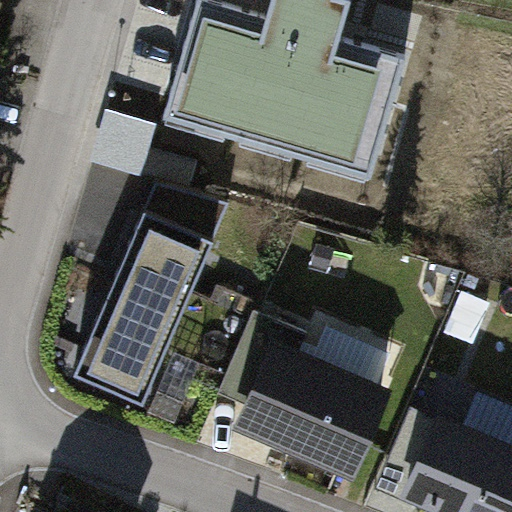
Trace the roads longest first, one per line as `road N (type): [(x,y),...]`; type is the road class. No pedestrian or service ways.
road 1 (residential): [(92,0),(0,371)]
road 2 (residential): [(0,408),(266,511)]
